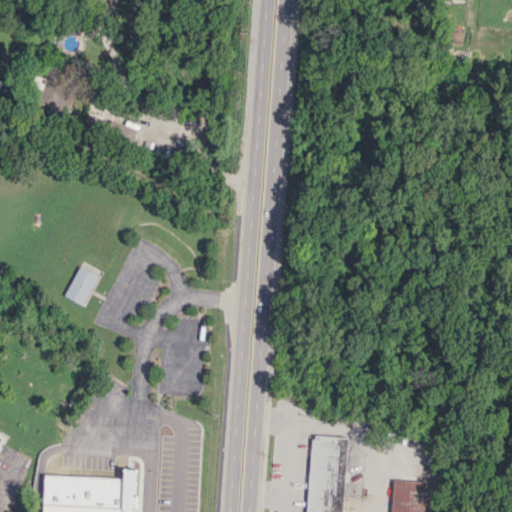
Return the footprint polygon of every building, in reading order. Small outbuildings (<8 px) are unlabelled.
[(463,28),(449,25),(446,42),(460,44),(463,28)] [(42,112),(66,112),(66,101),(61,101),(62,69),(43,69),(42,112)] [(95,273),(77,266),(64,297),(83,304),(95,273)] [(342,511),(346,437),(310,435),(306,511),(342,511)] [(423,511),(425,481),(391,479),(389,511),(423,511)]
